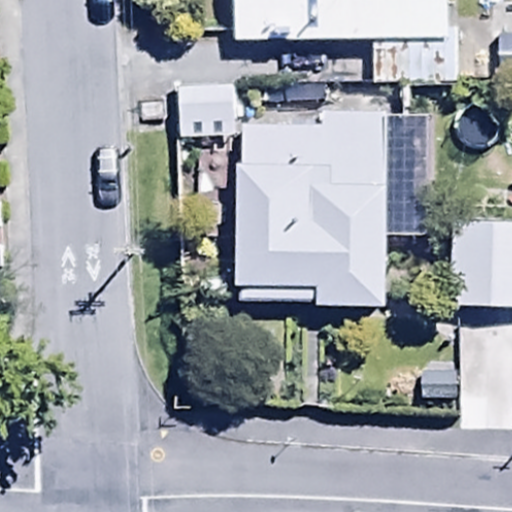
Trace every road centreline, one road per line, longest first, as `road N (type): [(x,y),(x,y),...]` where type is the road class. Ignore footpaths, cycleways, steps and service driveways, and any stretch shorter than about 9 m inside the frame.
road 1 (residential): [(69,0),(90,487)]
road 2 (residential): [(511,509),(90,487)]
